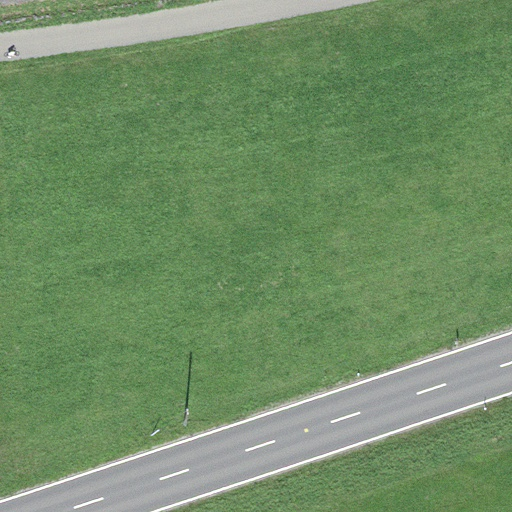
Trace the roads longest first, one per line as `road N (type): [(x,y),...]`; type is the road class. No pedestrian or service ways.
road 1 (primary): [(66,511),(511,364)]
road 2 (track): [(0,46),(295,0)]
